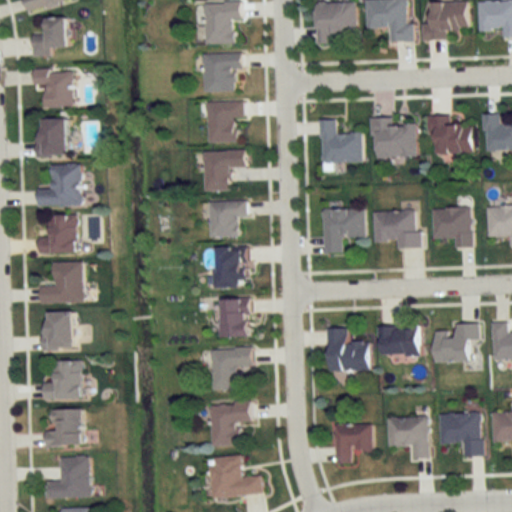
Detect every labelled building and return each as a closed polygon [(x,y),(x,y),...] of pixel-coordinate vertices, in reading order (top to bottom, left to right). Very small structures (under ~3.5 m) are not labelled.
[(67,0),(25,0),(28,12),(68,3),(67,0)] [(367,0),(368,30),(391,29),(391,42),(416,42),(415,24),(409,24),(408,0),(367,0)] [(504,37),(511,37),(511,0),(481,1),(481,30),(504,30),(504,37)] [(206,3),(206,44),(235,44),(235,20),(243,20),(242,2),(206,3)] [(357,2),(317,3),(317,42),(358,41),(357,2)] [(470,29),(470,2),(433,2),(433,23),(424,24),(425,40),(449,40),(449,30),(470,29)] [(68,48),(68,18),(46,19),(46,36),(33,36),(34,57),(52,57),(52,49),(68,48)] [(205,54),(205,92),(236,92),(236,70),(244,70),(244,53),(205,54)] [(73,108),(73,70),(35,70),(35,88),(46,88),(46,108),(73,108)] [(238,142),(238,119),(246,118),(246,102),(209,103),(210,143),(238,142)] [(511,122),(503,123),(502,114),(487,115),(488,151),(511,150),(511,122)] [(439,154),(474,154),(474,125),(452,125),(452,116),(430,116),(430,135),(439,135),(439,154)] [(374,118),(375,159),(419,157),(418,125),(394,126),(394,118),(374,118)] [(68,156),(68,119),(38,119),(38,156),(68,156)] [(322,121),(323,164),(365,163),(364,133),(339,134),(338,120),(322,121)] [(247,151),(205,151),(205,191),(232,191),(232,168),(247,168),(247,151)] [(39,206),(83,205),(82,165),(52,165),(52,189),(39,189),(39,206)] [(211,238),(240,237),(240,217),(249,217),(249,202),(211,202),(211,238)] [(490,238),(511,237),(511,247),(511,246),(511,206),(490,207),(490,238)] [(473,208),(434,209),(435,239),(456,238),(456,248),(474,248),(473,208)] [(325,209),(325,254),(345,254),(345,238),(367,238),(367,209),(325,209)] [(398,249),(422,248),(420,210),(375,212),(376,241),(398,240),(398,249)] [(51,215),(51,237),(40,237),(40,254),(78,254),(78,215),(51,215)] [(217,249),(217,289),(247,289),(247,249),(217,249)] [(84,262),(55,262),(55,286),(41,286),(41,303),(84,303),(84,262)] [(254,338),(253,299),(222,300),(222,338),(254,338)] [(45,350),(75,350),(75,312),(45,312),(45,350)] [(511,359),(511,333),(510,334),(510,323),(494,323),(495,360),(511,359)] [(457,325),(457,332),(437,332),(437,362),(472,362),(472,341),(480,341),(480,325),(457,325)] [(380,327),(380,357),(422,356),(422,327),(380,327)] [(350,342),(350,328),(329,329),(330,371),(371,370),(371,342),(350,342)] [(214,390),(244,390),(244,367),(254,367),(254,348),(213,349),(214,390)] [(84,362),(56,362),(56,383),(45,383),(45,400),(84,400),(84,362)] [(213,446),(242,446),(242,422),(253,422),(253,402),(213,403),(213,446)] [(84,410),(49,411),(50,429),(47,429),(48,447),(85,446),(84,410)] [(495,442),(511,441),(511,412),(494,413),(495,442)] [(485,413),(442,414),(442,444),(463,443),(464,457),(486,457),(485,413)] [(390,447),(412,447),(412,459),(431,459),(430,417),(390,418),(390,447)] [(374,450),(374,424),(337,424),(337,465),(354,465),(354,450),(374,450)] [(212,458),(214,498),(265,495),(263,475),(245,477),(244,456),(212,458)] [(49,498),(92,497),(92,457),(62,457),(62,479),(48,480),(49,498)]
